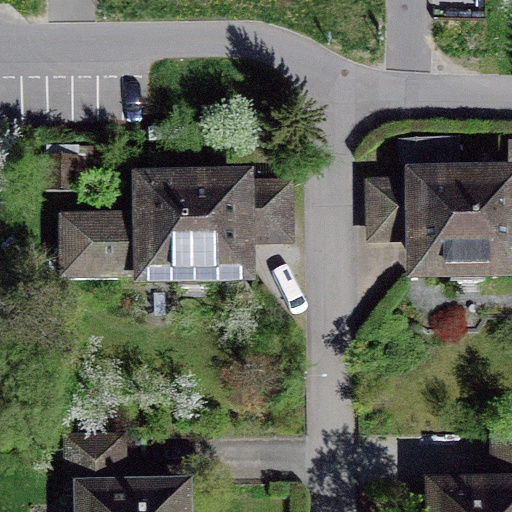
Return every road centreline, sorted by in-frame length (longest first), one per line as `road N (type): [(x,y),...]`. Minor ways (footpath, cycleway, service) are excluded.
road 1 (residential): [(336,511),(338,93)]
road 2 (residential): [(338,93),(298,58),(245,40),(0,41)]
road 3 (residential): [(511,95),(338,93)]
